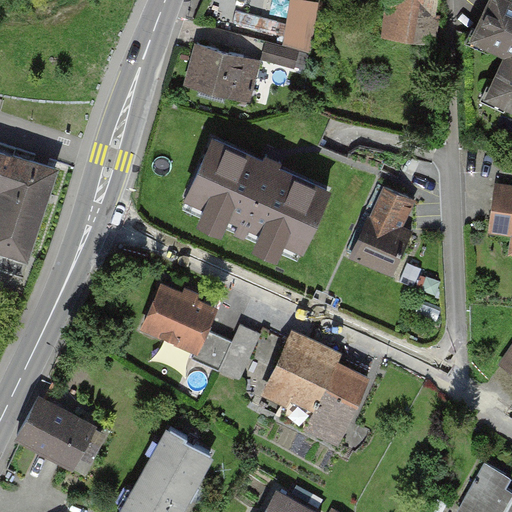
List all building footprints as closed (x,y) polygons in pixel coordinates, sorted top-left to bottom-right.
[(307,50),(318,1),(315,0),(288,0),(278,43),(307,50)] [(436,0),(390,0),(386,30),(430,37),(436,0)] [(511,0),(493,0),(477,35),(511,51),(491,93),(511,103),(511,0)] [(199,44),(188,84),(234,97),(237,86),(253,90),(260,61),(199,44)] [(294,66),(297,52),(269,44),(265,58),(294,66)] [(264,161),(214,139),(188,195),(241,219),(235,230),(245,235),(251,223),(303,246),(328,189),(279,167),(281,162),(266,156),(264,161)] [(0,246),(27,255),(54,168),(0,151),(0,186),(4,187),(0,200),(0,246)] [(511,222),(511,187),(498,185),(492,229),(501,231),(502,221),(511,222)] [(351,256),(393,274),(410,235),(395,228),(409,197),(383,186),(351,256)] [(182,294),(163,286),(145,325),(197,349),(193,358),(240,380),(262,333),(241,323),(234,340),(208,328),(216,309),(196,300),(198,295),(185,289),(182,294)] [(371,377),(292,341),(272,383),(293,392),(281,419),(339,446),(371,377)] [(511,349),(502,364),(511,370),(511,349)] [(98,429),(41,398),(16,443),(74,475),(77,469),(87,475),(107,440),(96,434),(98,429)] [(196,482),(212,452),(188,438),(189,435),(172,426),(162,442),(166,444),(158,458),(155,457),(135,491),(138,493),(128,509),(125,507),(122,511),(178,511),(186,497),(192,501),(201,485),(196,482)] [(485,460),(461,507),(471,511),(511,511),(511,489),(503,484),(509,472),(485,460)] [(314,511),(278,491),(266,511),(314,511)]
